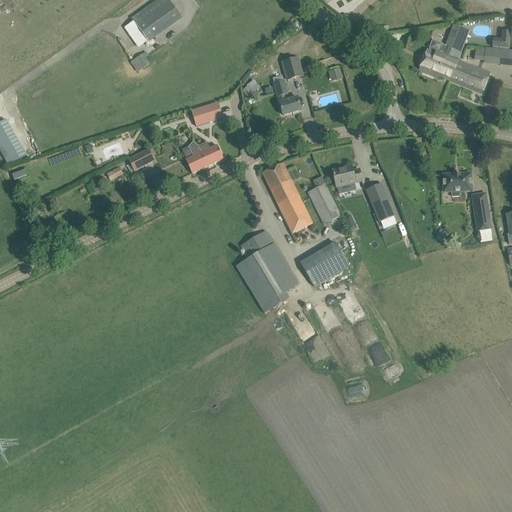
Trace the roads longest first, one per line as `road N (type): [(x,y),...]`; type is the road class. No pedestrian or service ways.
road 1 (tertiary): [(394,126),(311,139),(239,163),(0,286)]
road 2 (unclassified): [(394,126),(381,62),(304,0)]
